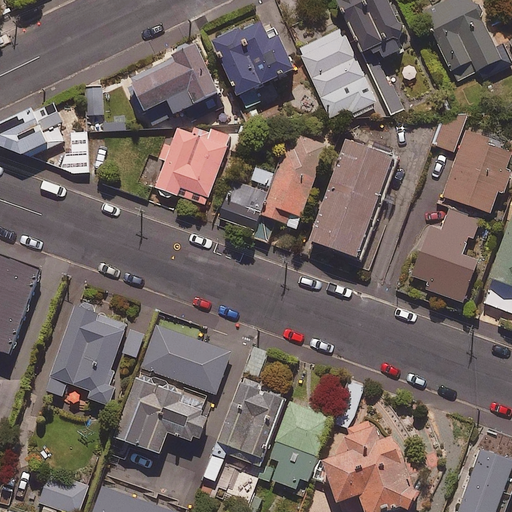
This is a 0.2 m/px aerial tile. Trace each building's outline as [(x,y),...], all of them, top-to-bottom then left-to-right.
[(387,58),(406,49),(402,41),(411,37),(392,0),(341,0),(369,53),(381,47),(387,58)] [(503,60),(475,0),(451,0),(427,11),(458,80),(503,60)] [(273,42),(265,22),(219,42),(247,108),(261,102),(255,89),(297,71),(283,38),(273,42)] [(380,105),(344,29),(301,49),(333,117),(351,109),(355,117),(380,105)] [(154,126),(186,111),(191,122),(208,114),(202,103),(222,93),(199,46),(127,81),(143,114),(147,112),(154,126)] [(106,85),(88,86),(90,111),(107,109),(106,85)] [(0,148),(27,159),(67,143),(61,128),(67,126),(60,107),(0,130),(0,148)] [(456,152),(470,114),(447,116),(436,144),(456,152)] [(158,188),(162,189),(160,194),(174,199),(176,194),(208,205),(232,136),(215,131),(191,133),(179,129),(158,188)] [(505,142),(468,130),(446,197),(494,213),(501,192),(506,193),(511,176),(511,152),(502,149),(505,142)] [(297,149),(290,147),(257,239),(272,245),(280,221),(299,228),(329,146),(302,136),(297,149)] [(90,172),(90,141),(73,141),(73,172),(90,172)] [(397,159),(351,142),(314,241),(361,258),(397,159)] [(222,218),(257,230),(277,174),(256,166),(249,186),(236,181),(222,218)] [(482,220),(451,210),(444,230),(431,226),(414,276),(432,282),(430,290),(467,302),(481,261),(465,256),(470,239),(475,240),(482,220)] [(511,216),(484,302),(511,311),(511,216)] [(0,351),(10,356),(46,264),(0,246),(0,351)] [(117,388),(113,387),(118,373),(113,371),(120,351),(138,357),(145,336),(123,328),(124,323),(79,307),(50,391),(65,396),(69,383),(94,391),(91,399),(111,405),(117,388)] [(233,353),(159,326),(144,368),(218,394),(233,353)] [(269,353),(255,348),(247,371),(262,376),(269,353)] [(207,404),(138,380),(117,438),(163,454),(171,433),(201,444),(210,418),(203,416),(207,404)] [(286,396),(242,380),(207,478),(217,481),(230,446),(264,458),(286,396)] [(366,386),(352,381),(337,423),(351,428),(366,386)] [(334,418),(293,403),(273,458),(282,462),(275,481),(299,489),(302,479),(311,482),(334,418)] [(352,435),(344,432),(330,471),(343,504),(363,496),(368,511),(394,511),(403,509),(412,511),(413,511),(420,490),(408,486),(413,468),(404,465),(398,439),(383,442),(388,432),(360,419),(352,435)] [(509,511),(511,504),(511,461),(485,451),(463,511),(509,511)] [(73,488),(49,480),(41,503),(66,511),(80,511),(90,487),(75,482),(73,488)] [(166,511),(111,493),(104,511),(166,511)]
